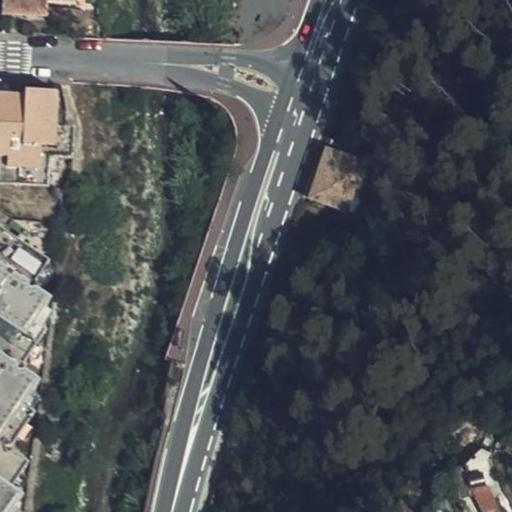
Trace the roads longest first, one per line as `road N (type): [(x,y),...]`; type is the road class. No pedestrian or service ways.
road 1 (tertiary): [(175,508),(307,125)]
road 2 (tertiary): [(275,118),(209,312),(175,508)]
road 3 (residential): [(226,71),(0,56)]
